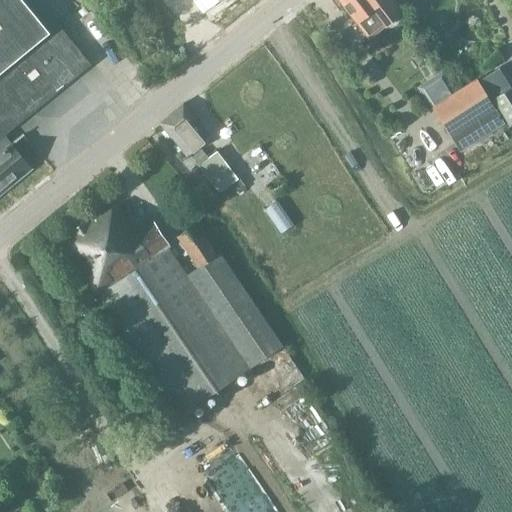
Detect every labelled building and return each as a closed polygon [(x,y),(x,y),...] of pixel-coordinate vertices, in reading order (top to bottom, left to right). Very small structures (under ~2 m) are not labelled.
[(0,0),(0,137),(3,136),(90,64),(57,23),(43,34),(41,31),(34,35),(4,0),(0,0)] [(189,0),(201,17),(224,0),(189,0)] [(386,26),(402,13),(392,0),(339,0),(356,23),(373,10),(386,26)] [(511,77),(503,64),(478,80),(490,99),(493,98),(511,126),(511,125),(511,77)] [(477,79),(434,106),(462,150),(505,123),(490,99),(478,80),(477,79)] [(163,127),(186,157),(204,143),(191,127),(198,121),(184,103),(159,123),(163,127)] [(31,170),(3,136),(0,137),(0,195),(3,193),(1,191),(17,177),(19,180),(31,170)] [(191,158),(195,162),(220,193),(238,179),(216,152),(208,158),(202,149),(191,158)] [(195,190),(206,205),(216,198),(204,183),(195,190)] [(277,201),(264,210),(281,234),(294,225),(277,201)] [(249,369),(186,276),(168,249),(170,247),(154,222),(135,235),(117,207),(102,217),(98,211),(58,238),(98,296),(101,294),(182,414),(249,369)] [(215,255),(195,225),(177,237),(197,267),(215,255)] [(220,253),(186,276),(249,369),(282,346),(220,253)]
